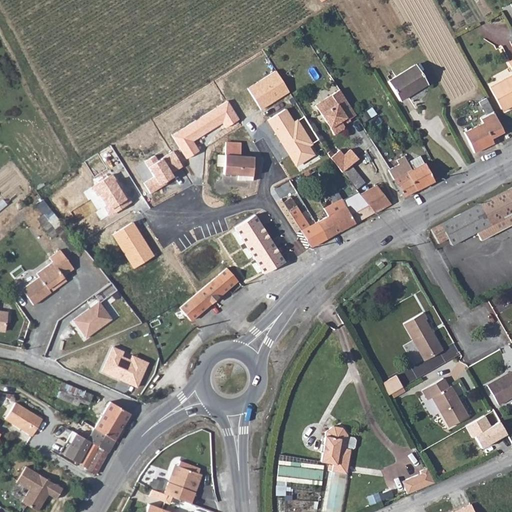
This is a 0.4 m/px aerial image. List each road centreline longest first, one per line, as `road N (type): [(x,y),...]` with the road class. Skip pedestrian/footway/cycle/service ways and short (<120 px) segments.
road 1 (unknown): [(333,264),(384,308),(418,410)]
road 2 (unclassified): [(158,422),(0,355)]
road 3 (residential): [(389,511),(511,459)]
